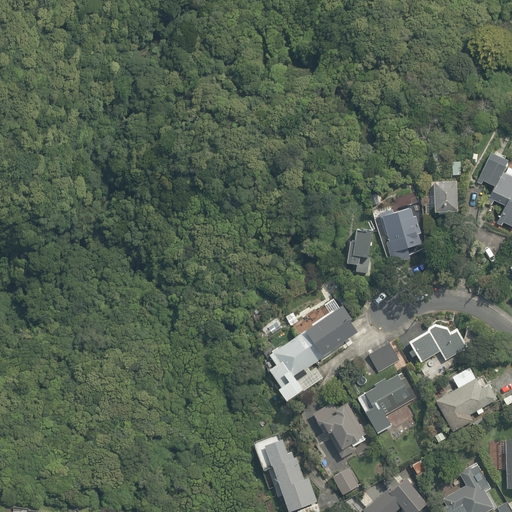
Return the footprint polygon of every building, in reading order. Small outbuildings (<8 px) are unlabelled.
[(445,147),(434,146),(433,162),(443,164),(445,147)] [(511,159),(495,152),(483,182),(497,189),(492,200),(507,207),(501,221),(511,225),(511,169),(508,168),(511,159)] [(452,176),(424,177),(425,215),(461,214),(461,162),(452,162),(452,176)] [(417,209),(382,217),(392,264),(414,259),(412,249),(426,246),(417,209)] [(367,275),(374,231),(357,228),(355,242),(350,241),(346,265),(361,268),(360,274),(367,275)] [(279,366),(270,372),(289,401),(327,378),(318,364),(362,335),(345,309),(273,355),(279,366)] [(424,363),(442,354),(446,360),(468,348),(459,331),(453,334),(451,330),(439,328),(413,342),(424,363)] [(393,344),(369,356),(377,372),(401,360),(393,344)] [(484,389),(472,369),(453,379),(459,390),(435,403),(453,434),(473,423),(470,418),(499,401),(490,385),(484,389)] [(402,374),(360,397),(379,433),(392,427),(385,414),(396,408),(399,414),(412,407),(407,399),(413,396),(402,374)] [(347,395),(314,413),(340,459),(373,441),(347,395)] [(321,511),(301,451),(297,437),(282,442),(279,435),(257,442),(276,501),(286,498),(290,511),(321,511)] [(511,440),(502,440),(503,454),(506,454),(507,490),(511,489),(511,440)] [(424,456),(412,465),(420,477),(433,468),(424,456)] [(444,511),(489,511),(496,509),(487,492),(496,487),(482,460),(459,473),(466,487),(439,502),(444,511)] [(349,467),(333,476),(343,495),(360,486),(349,467)] [(407,474),(373,502),(364,490),(346,504),(352,511),(366,511),(397,511),(404,507),(408,511),(419,511),(431,503),(407,474)]
